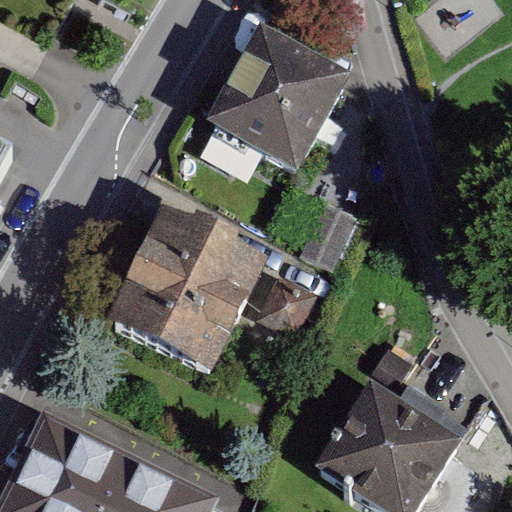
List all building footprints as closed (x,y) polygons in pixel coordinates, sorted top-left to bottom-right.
[(307,50),(272,32),(217,139),(299,180),(343,93),(297,70),(307,50)] [(0,192),(12,170),(0,163),(0,192)] [(261,274),(168,229),(115,334),(208,380),(261,274)] [(436,511),(473,450),(388,400),(336,487),(377,511),(436,511)] [(194,511),(48,441),(13,511),(194,511)]
